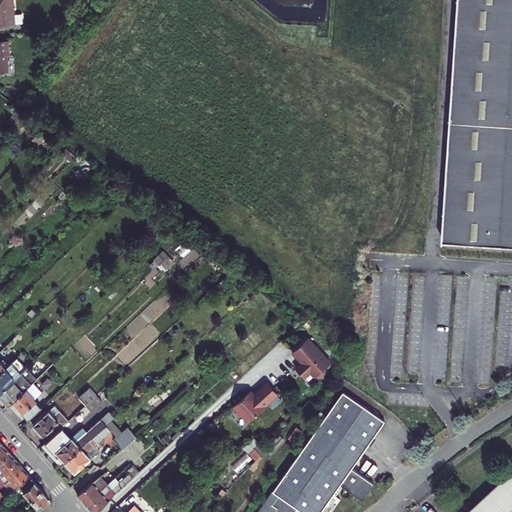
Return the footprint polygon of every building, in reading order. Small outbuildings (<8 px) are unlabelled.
[(0,0),(0,25),(8,24),(7,14),(13,13),(11,0),(0,0)] [(511,0),(457,0),(441,241),(511,246),(511,0)] [(8,42),(0,42),(0,74),(9,74),(7,56),(9,55),(8,42)] [(6,121),(11,126),(21,114),(16,110),(6,121)] [(26,118),(21,114),(11,126),(16,130),(26,118)] [(50,142),(54,137),(44,130),(40,135),(50,142)] [(112,184),(106,179),(98,186),(104,192),(112,184)] [(171,250),(166,246),(153,258),(158,263),(167,255),(167,254),(171,250)] [(173,261),(167,255),(158,263),(164,270),(173,261)] [(310,371),(314,376),(316,375),(321,375),(324,373),(324,368),(323,368),(330,362),(307,337),(291,351),(297,358),(299,356),(303,360),(295,368),(303,377),(310,371)] [(0,390),(14,377),(19,372),(9,361),(4,366),(0,369),(0,390)] [(41,372),(26,386),(28,388),(29,388),(44,375),(41,372)] [(10,401),(22,390),(14,381),(16,379),(14,377),(0,390),(0,396),(7,404),(10,401)] [(14,381),(22,390),(24,388),(16,379),(14,381)] [(275,394),(276,393),(267,382),(253,394),(250,391),(245,396),(244,395),(232,406),(247,422),(264,406),(263,405),(268,401),(275,394)] [(25,390),(28,388),(26,386),(24,388),(22,390),(10,401),(27,419),(40,407),(25,390)] [(85,404),(92,398),(85,390),(78,397),(85,404)] [(296,506),(304,511),(329,511),(339,498),(332,493),(339,483),(361,498),(372,482),(350,466),(383,419),(341,390),(272,489),(278,493),(296,506)] [(268,401),(269,402),(276,395),(275,394),(268,401)] [(92,398),(85,404),(91,411),(98,405),(92,398)] [(53,415),(58,409),(54,404),(48,410),(53,415)] [(53,415),(48,410),(45,412),(44,412),(41,415),(41,417),(33,423),(36,426),(35,428),(45,440),(55,431),(68,420),(58,409),(53,415)] [(113,438),(125,429),(114,416),(105,424),(110,430),(108,432),(113,438)] [(60,464),(64,461),(103,426),(105,424),(100,419),(87,430),(83,425),(57,449),(60,452),(58,454),(54,458),(60,464)] [(94,444),(108,432),(103,426),(64,461),(74,471),(84,462),(86,463),(88,461),(88,459),(98,449),(94,444)] [(125,429),(113,438),(121,448),(135,436),(127,427),(125,429)] [(45,440),(41,444),(46,450),(60,437),(55,431),(45,440)] [(284,438),(279,433),(266,448),(271,453),(284,438)] [(260,454),(266,448),(259,441),(254,447),(260,454)] [(0,461),(8,454),(2,446),(0,447),(0,461)] [(0,474),(15,461),(8,454),(0,461),(0,474)] [(123,468),(129,462),(126,459),(119,464),(123,468)] [(20,467),(15,461),(0,474),(0,485),(4,482),(20,467)] [(108,471),(113,477),(123,468),(119,464),(118,464),(113,468),(112,467),(108,471)] [(106,483),(104,485),(84,503),(91,511),(93,511),(138,471),(132,465),(126,470),(128,472),(117,482),(111,488),(106,483)] [(11,491),(18,485),(27,477),(28,476),(20,467),(4,482),(11,491)] [(511,511),(511,473),(469,511),(511,511)] [(27,477),(18,485),(37,507),(47,499),(27,477)] [(84,503),(104,485),(97,477),(76,494),(84,503)] [(111,488),(117,482),(113,477),(106,483),(111,488)] [(159,488),(156,483),(142,496),(146,500),(159,488)] [(291,511),(296,506),(278,493),(271,502),(276,506),(272,511),(291,511)] [(135,502),(124,511),(141,511),(136,507),(138,504),(135,502)]
